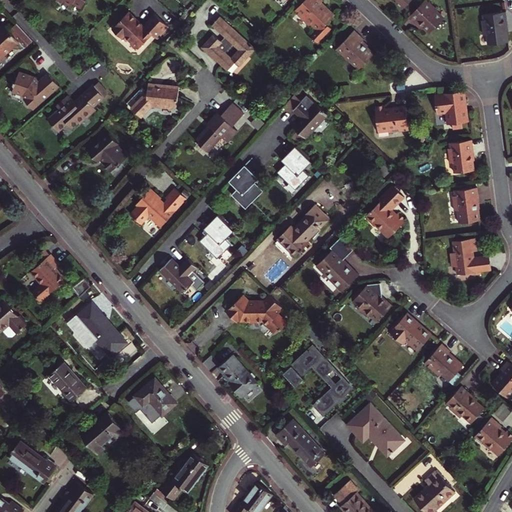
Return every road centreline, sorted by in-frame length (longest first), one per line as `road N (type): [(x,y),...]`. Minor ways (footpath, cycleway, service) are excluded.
road 1 (unknown): [(493,506),(330,350)]
road 2 (tertiary): [(53,213),(167,344)]
road 3 (residential): [(486,71),(511,239)]
road 4 (unknown): [(372,268),(402,275),(415,292),(416,179)]
road 5 (residential): [(356,0),(432,69),(486,71)]
road 6 (tertiary): [(167,344),(254,446)]
